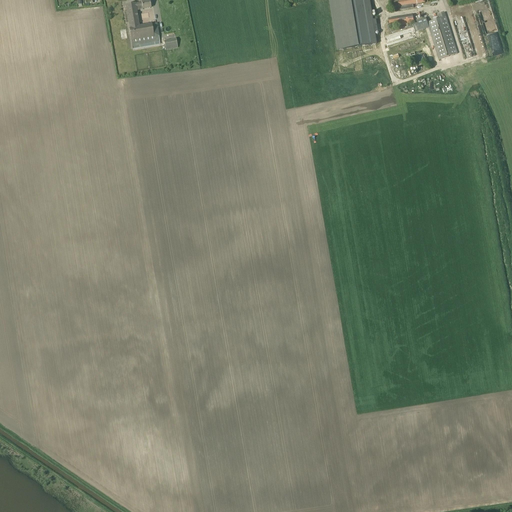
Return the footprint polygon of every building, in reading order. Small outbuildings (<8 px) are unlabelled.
[(151,8),(149,0),(141,1),(141,2),(135,3),(125,5),(129,29),(132,46),(141,45),(141,48),(141,49),(142,49),(143,55),(144,55),(147,55),(145,48),(152,46),(160,44),(159,38),(163,37),(160,23),(147,25),(147,26),(139,27),(136,10),(151,8)] [(329,0),(338,50),(376,44),(374,32),(378,31),(376,19),(372,20),(368,0),(329,0)] [(402,0),(394,1),(395,7),(398,7),(399,10),(414,8),(413,5),(425,2),(424,0),(402,0)] [(427,22),(426,18),(417,21),(417,23),(412,25),(413,27),(385,36),(389,48),(417,39),(415,32),(429,28),(439,60),(457,54),(446,17),(445,13),(438,15),(439,19),(431,21),(427,22)] [(413,17),(388,20),(389,26),(413,24),(413,17)] [(165,50),(177,48),(175,38),(163,41),(165,50)] [(503,53),(501,47),(491,50),(493,56),(503,53)]
